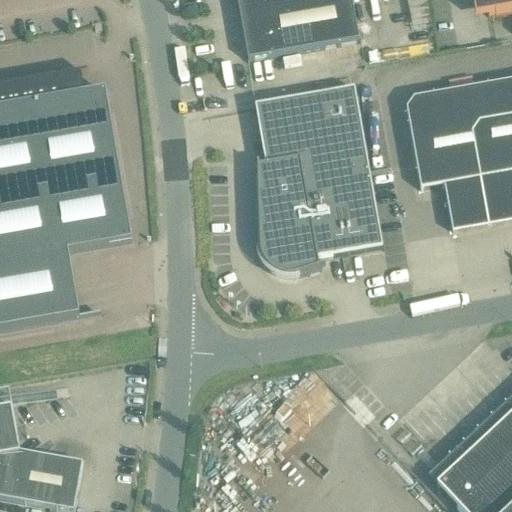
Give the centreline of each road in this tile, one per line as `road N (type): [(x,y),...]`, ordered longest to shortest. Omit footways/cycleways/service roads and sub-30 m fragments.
road 1 (unclassified): [(178,364),(169,113),(150,0)]
road 2 (unclassified): [(178,364),(511,306)]
road 3 (unclassified): [(163,511),(178,364)]
